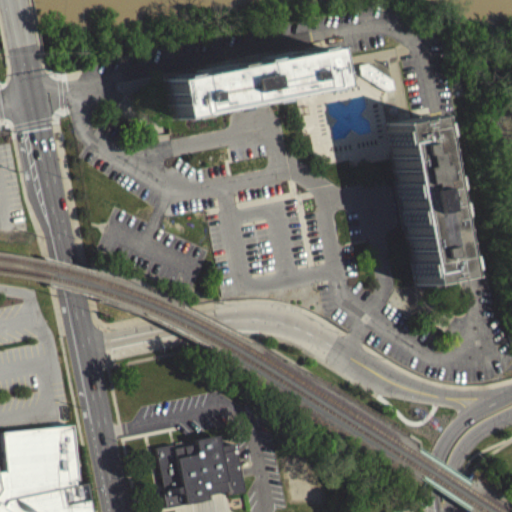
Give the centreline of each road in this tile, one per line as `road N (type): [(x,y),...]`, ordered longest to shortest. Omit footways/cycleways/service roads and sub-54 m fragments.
road 1 (primary): [(117,511),(30,95)]
road 2 (residential): [(30,95),(364,25),(405,42)]
road 3 (residential): [(71,86),(79,121),(102,147),(170,186),(301,170),(317,186)]
road 4 (residential): [(472,332),(472,298),(426,83),(405,42)]
road 5 (tertiary): [(347,354),(288,323),(239,316),(85,345)]
road 6 (secondary): [(456,511),(452,482),(461,452),(511,413)]
road 7 (residential): [(472,332),(441,357),(369,314)]
road 8 (secondary): [(437,478),(446,442),(466,418),(511,393)]
